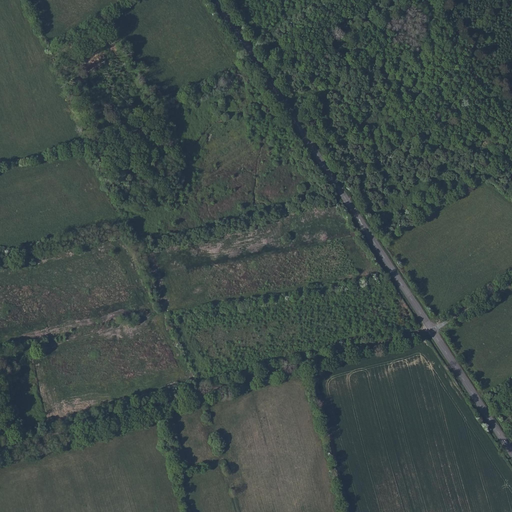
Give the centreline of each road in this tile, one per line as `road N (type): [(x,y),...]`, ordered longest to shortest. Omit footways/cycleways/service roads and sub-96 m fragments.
road 1 (unclassified): [(0,447),(430,329)]
road 2 (tertiary): [(430,329),(215,0)]
road 3 (tertiary): [(511,453),(430,329)]
